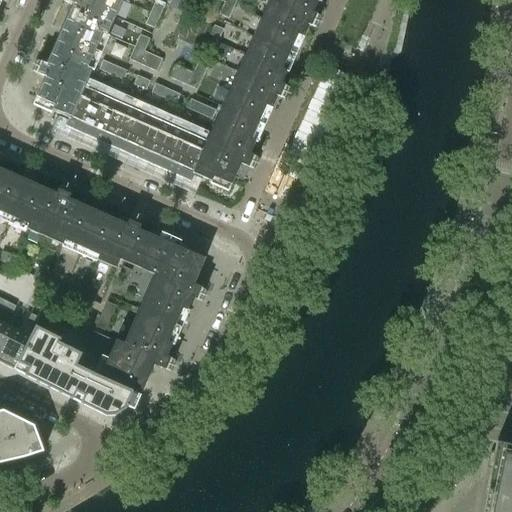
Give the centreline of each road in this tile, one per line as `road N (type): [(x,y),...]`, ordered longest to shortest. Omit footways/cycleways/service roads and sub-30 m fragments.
road 1 (residential): [(118,442),(197,384),(254,257),(235,234),(0,130)]
road 2 (residential): [(350,511),(421,395),(477,266),(510,123)]
road 3 (residential): [(0,510),(118,442)]
road 4 (residential): [(118,442),(0,382)]
